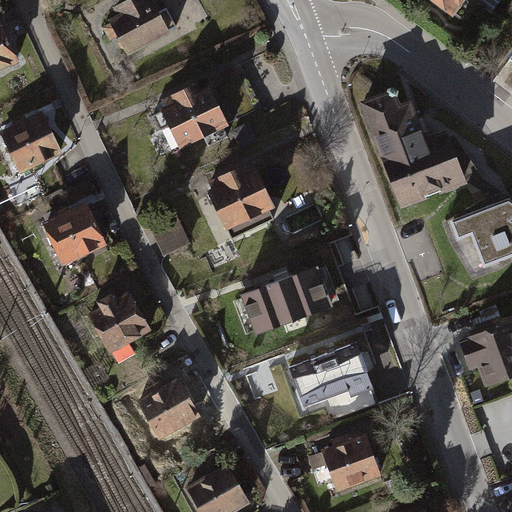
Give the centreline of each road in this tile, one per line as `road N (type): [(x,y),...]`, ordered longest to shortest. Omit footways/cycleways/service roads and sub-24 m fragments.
road 1 (residential): [(20,0),(169,303),(292,511)]
road 2 (residential): [(483,511),(305,36)]
road 3 (tertiary): [(511,130),(374,31),(305,36)]
